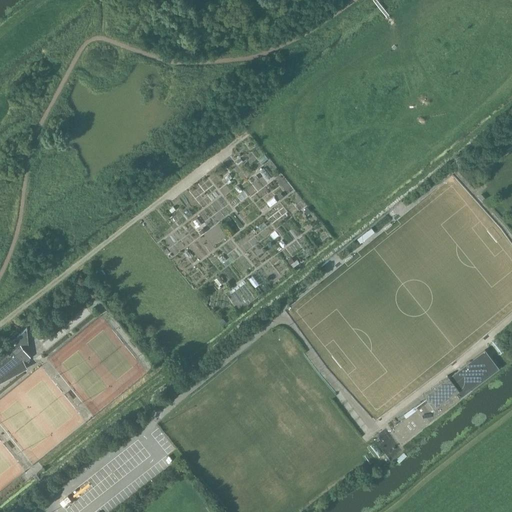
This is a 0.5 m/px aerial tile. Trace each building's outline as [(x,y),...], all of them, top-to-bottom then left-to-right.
[(265,153),(258,156),(260,162),(267,160),(265,153)] [(264,165),(258,169),(265,180),(271,176),(264,165)] [(269,205),(276,200),(273,195),(266,200),(269,205)] [(360,241),(375,233),(371,228),(357,235),(360,241)] [(219,274),(212,277),(215,284),(222,281),(219,274)] [(27,328),(0,352),(0,376),(1,376),(3,379),(10,373),(19,371),(24,362),(30,357),(27,353),(25,351),(24,350),(27,343),(26,330),(27,329),(27,328)] [(418,409),(392,429),(403,443),(499,369),(485,350),(449,378),(447,376),(423,395),(426,399),(416,407),(418,409)]
